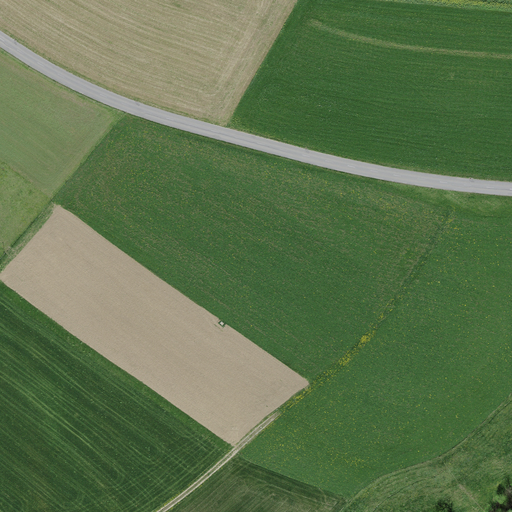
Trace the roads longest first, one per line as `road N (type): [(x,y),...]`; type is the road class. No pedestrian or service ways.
road 1 (tertiary): [(0,38),(87,89),(181,123),(377,171),(511,188)]
road 2 (track): [(159,511),(323,380),(400,305),(470,185)]
